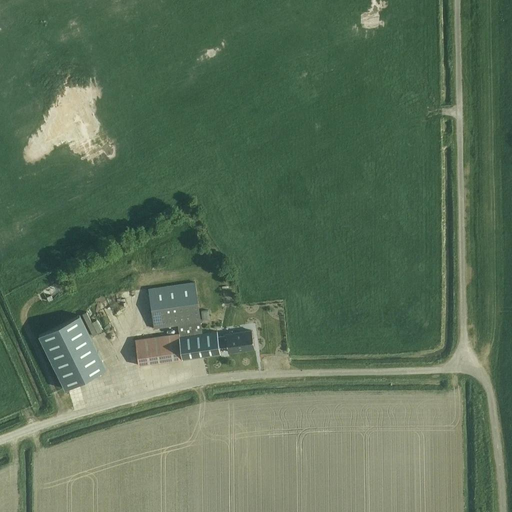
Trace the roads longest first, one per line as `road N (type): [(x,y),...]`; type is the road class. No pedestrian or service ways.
road 1 (unclassified): [(0,444),(218,381),(461,367)]
road 2 (unclassified): [(461,367),(458,0)]
road 3 (unclassified): [(506,511),(488,386),(461,367)]
